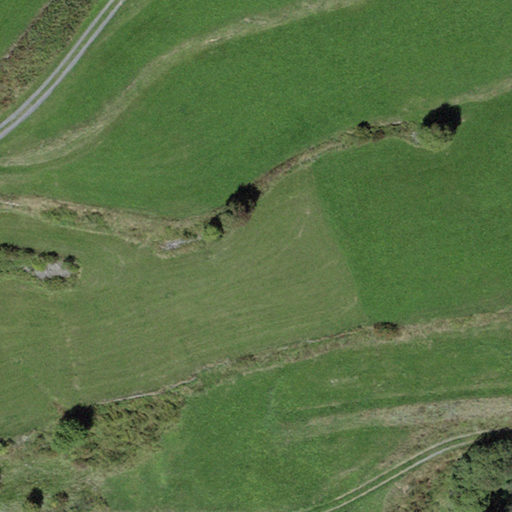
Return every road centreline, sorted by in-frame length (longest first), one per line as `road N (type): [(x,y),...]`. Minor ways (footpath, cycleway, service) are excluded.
road 1 (track): [(304,511),(441,445),(511,434)]
road 2 (track): [(0,123),(114,0)]
